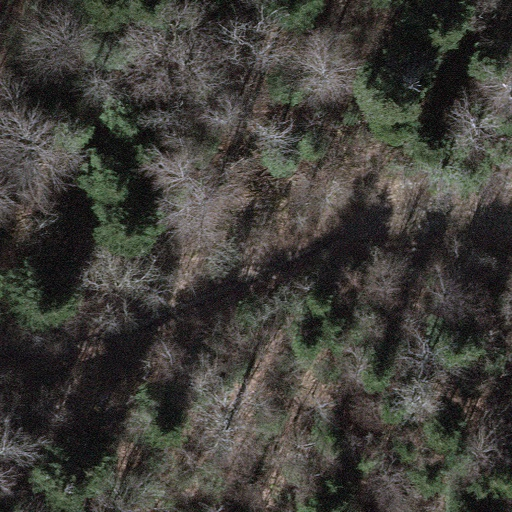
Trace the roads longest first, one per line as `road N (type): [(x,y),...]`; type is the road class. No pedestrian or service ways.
road 1 (track): [(387,218),(251,265),(147,313),(0,356)]
road 2 (track): [(511,222),(387,218)]
